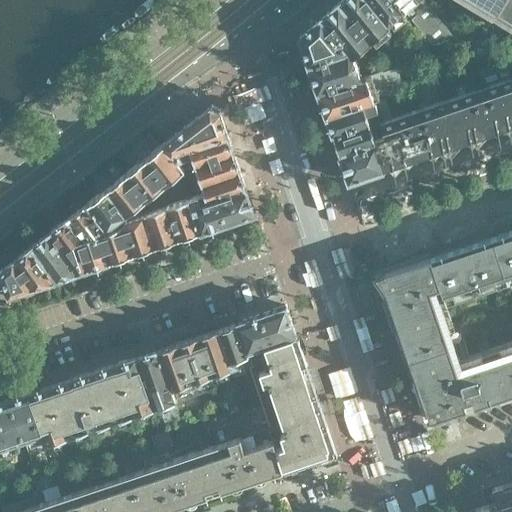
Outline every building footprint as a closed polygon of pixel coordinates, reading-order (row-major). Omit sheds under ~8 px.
[(389,22),(370,0),(340,0),(339,1),(372,39),(390,23),(389,22)] [(404,9),(396,0),(370,0),(389,22),(404,9)] [(414,0),(396,0),(404,9),(414,0)] [(511,0),(472,0),(511,23),(511,0)] [(372,39),(339,1),(321,17),(353,55),(372,39)] [(361,79),(353,55),(321,17),(300,36),(319,93),(361,79)] [(374,99),(389,94),(387,89),(372,94),(366,77),(361,79),(319,93),(326,115),(374,99)] [(511,124),(511,81),(511,78),(445,101),(459,142),(511,124)] [(368,122),(365,113),(377,109),(374,99),(326,115),(333,134),(368,122)] [(459,142),(445,101),(381,122),(384,130),(372,133),(375,141),(384,168),(459,142)] [(177,150),(226,133),(219,111),(219,110),(218,110),(211,107),(210,106),(208,108),(208,107),(207,108),(207,109),(196,117),(196,116),(195,118),(185,126),(184,125),(183,127),(176,132),(174,133),(175,133),(164,141),(163,142),(163,143),(176,160),(180,159),(177,150)] [(375,141),(372,133),(368,122),(333,134),(339,153),(375,141)] [(233,152),(226,133),(177,150),(180,159),(191,155),(195,165),(233,152)] [(384,168),(375,141),(339,153),(348,180),(384,168)] [(126,213),(183,169),(176,160),(163,143),(137,163),(125,173),(112,182),(106,187),(126,213)] [(240,170),(235,157),(233,152),(195,165),(202,184),(240,170)] [(246,188),(240,170),(202,184),(205,192),(197,195),(200,204),(246,188)] [(126,213),(106,187),(86,203),(107,228),(126,213)] [(254,212),(246,188),(200,204),(197,195),(195,190),(188,193),(189,197),(200,230),(254,212)] [(200,230),(189,197),(166,205),(177,237),(200,230)] [(107,228),(86,203),(68,217),(84,237),(99,232),(107,229),(107,228)] [(177,237),(166,205),(144,213),(154,245),(177,237)] [(154,245),(144,213),(125,219),(122,224),(132,253),(154,245)] [(86,268),(77,240),(84,237),(68,217),(49,232),(79,270),(86,268)] [(122,224),(107,229),(99,232),(109,260),(132,253),(122,224)] [(511,279),(511,229),(489,237),(505,282),(511,279)] [(79,270),(49,232),(30,246),(55,278),(79,270)] [(99,232),(84,237),(77,240),(86,268),(109,260),(99,232)] [(505,282),(489,237),(460,247),(474,293),(505,282)] [(55,278),(30,246),(0,269),(9,294),(55,278)] [(474,293),(460,247),(430,257),(442,292),(445,302),(474,293)] [(442,292),(430,257),(379,274),(392,309),(442,292)] [(454,329),(445,303),(445,302),(442,292),(392,309),(404,346),(454,329)] [(295,334),(285,304),(272,309),(236,322),(245,351),(295,334)] [(246,354),(245,351),(236,322),(217,328),(230,367),(239,364),(237,357),(246,354)] [(230,367),(217,328),(198,335),(214,383),(223,380),(220,371),(230,367)] [(473,404),(511,391),(511,340),(463,357),(454,329),(404,346),(429,419),(465,407),(463,401),(471,398),(473,404)] [(315,390),(298,338),(296,339),(295,334),(245,351),(246,354),(248,353),(252,365),(249,366),(263,407),(315,390)] [(214,383),(198,335),(177,342),(190,381),(202,377),(205,386),(214,383)] [(190,381),(177,342),(158,348),(174,397),(183,394),(180,384),(190,381)] [(373,346),(377,364),(394,361),(391,349),(387,350),(386,343),(373,346)] [(183,424),(174,397),(158,348),(136,356),(153,406),(159,426),(161,431),(183,424)] [(153,406),(136,356),(114,363),(131,413),(153,406)] [(131,413),(114,363),(114,362),(92,370),(109,421),(131,413)] [(109,421),(92,370),(71,377),(88,428),(109,421)] [(88,428),(71,377),(49,385),(66,435),(88,428)] [(66,435),(49,385),(28,392),(41,433),(45,442),(66,435)] [(337,453),(315,390),(263,407),(269,426),(268,426),(282,469),(329,453),(330,456),(337,453)] [(41,433),(28,392),(9,398),(22,439),(41,433)] [(235,406),(232,397),(220,401),(223,410),(235,406)] [(22,439),(9,398),(0,400),(0,435),(3,445),(22,439)] [(154,511),(282,469),(268,426),(171,459),(168,451),(143,459),(146,467),(115,477),(113,469),(88,478),(91,486),(36,504),(34,496),(1,507),(3,511),(154,511)] [(139,439),(161,431),(159,426),(138,433),(139,439)] [(419,429),(399,435),(404,453),(425,446),(419,429)] [(118,446),(114,435),(93,442),(96,453),(118,446)] [(96,453),(93,442),(91,437),(81,440),(87,456),(96,453)] [(511,511),(511,479),(509,481),(509,480),(491,486),(488,489),(486,493),(486,497),(488,502),(459,511),(511,511)]
